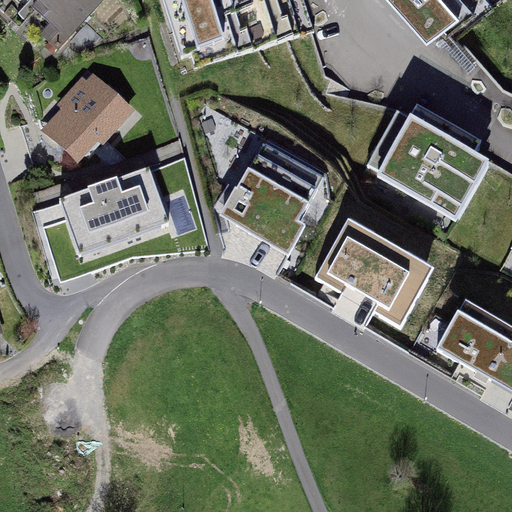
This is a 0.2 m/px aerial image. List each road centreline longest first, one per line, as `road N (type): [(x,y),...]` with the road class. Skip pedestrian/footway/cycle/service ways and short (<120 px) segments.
road 1 (residential): [(137,288),(196,271),(241,279),(511,437)]
road 2 (residential): [(359,0),(490,137),(511,149)]
road 3 (residential): [(0,204),(25,284),(40,304),(60,315),(137,288)]
